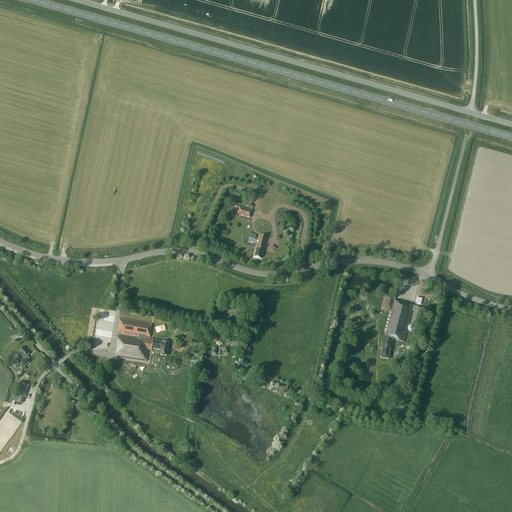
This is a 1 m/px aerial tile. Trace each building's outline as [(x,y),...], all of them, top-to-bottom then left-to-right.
[(252,210),(239,206),(236,215),(249,219),(252,210)] [(268,237),(259,234),(257,240),(258,241),(258,244),(256,243),(255,248),(256,248),(254,257),(260,259),(263,248),(265,248),(268,237)] [(395,296),(385,294),(381,309),(389,311),(384,334),(385,335),(380,357),(388,359),(391,342),(392,342),(393,339),(404,342),(407,329),(409,332),(412,332),(414,331),(415,328),(414,325),(411,324),(408,326),(412,311),(414,311),(410,324),(419,326),(423,308),(415,306),(413,305),(394,300),(395,296)] [(151,324),(120,318),(115,358),(146,362),(148,350),(151,350),(152,349),(160,350),(160,355),(166,356),(168,343),(153,341),(153,339),(149,338),(151,324)] [(24,349),(22,347),(19,350),(20,351),(19,352),(18,353),(17,354),(17,356),(18,357),(19,358),(21,361),(18,364),(22,368),(28,363),(26,362),(29,359),(27,356),(29,353),(25,348),(24,349)] [(19,395),(18,395),(23,397),(26,397),(29,385),(22,383),(19,395)] [(22,403),(23,397),(18,395),(19,395),(13,393),(11,400),(22,403)]
